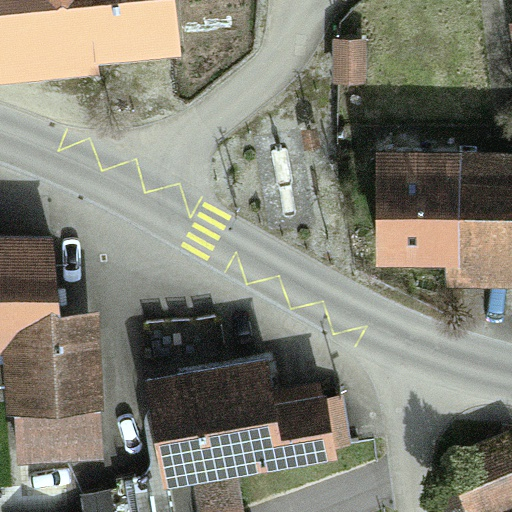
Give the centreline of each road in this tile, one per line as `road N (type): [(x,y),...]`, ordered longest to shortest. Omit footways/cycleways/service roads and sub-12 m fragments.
road 1 (secondary): [(143,193),(398,336)]
road 2 (residential): [(143,193),(263,68),(286,0)]
road 3 (residential): [(404,511),(398,336)]
road 4 (secondary): [(0,134),(143,193)]
road 5 (secondary): [(398,336),(511,374)]
